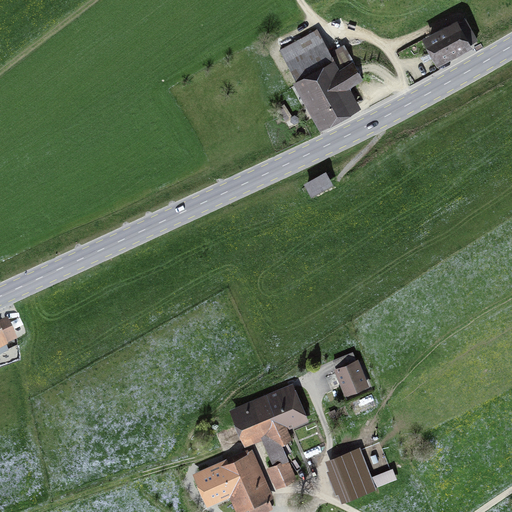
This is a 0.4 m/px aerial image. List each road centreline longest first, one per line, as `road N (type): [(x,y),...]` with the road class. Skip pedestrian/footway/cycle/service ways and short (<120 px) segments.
road 1 (primary): [(0,296),(414,101),(511,44)]
road 2 (track): [(283,510),(248,447),(30,511)]
road 3 (track): [(95,0),(0,74)]
